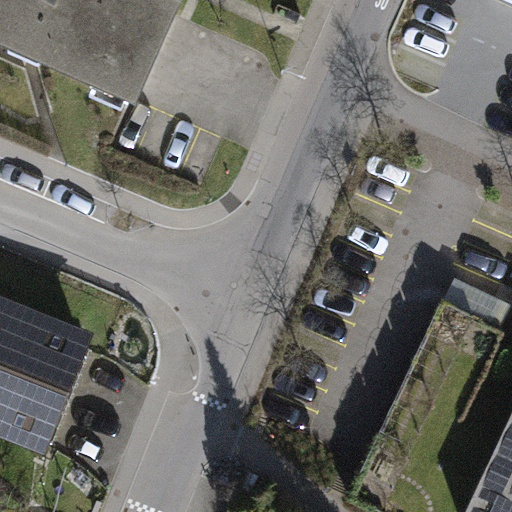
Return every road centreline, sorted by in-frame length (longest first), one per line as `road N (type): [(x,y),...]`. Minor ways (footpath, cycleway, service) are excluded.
road 1 (residential): [(244,293),(368,0)]
road 2 (residential): [(0,190),(244,293)]
road 3 (residential): [(155,511),(190,421),(209,401),(244,293)]
